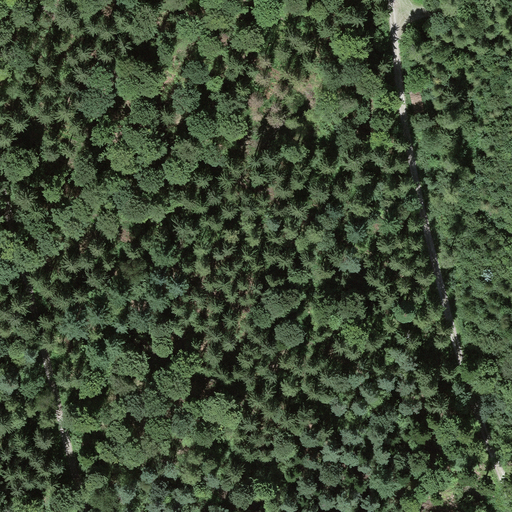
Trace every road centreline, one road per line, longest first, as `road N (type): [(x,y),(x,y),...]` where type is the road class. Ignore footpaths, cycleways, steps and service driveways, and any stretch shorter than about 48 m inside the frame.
road 1 (track): [(390,0),(444,303),(511,501)]
road 2 (track): [(82,511),(0,175)]
